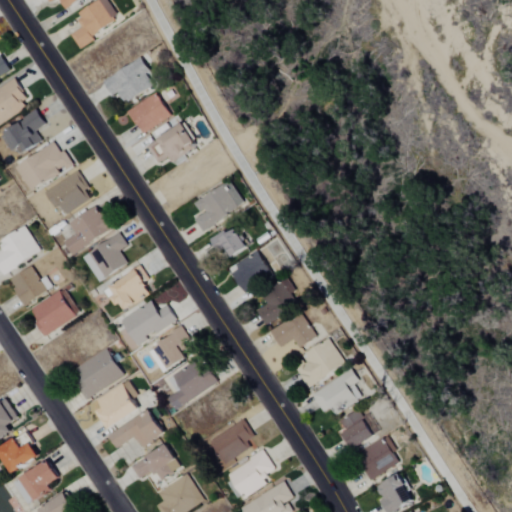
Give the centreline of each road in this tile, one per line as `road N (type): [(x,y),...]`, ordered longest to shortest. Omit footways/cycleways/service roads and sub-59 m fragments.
road 1 (residential): [(344,511),(6,0)]
road 2 (residential): [(121,511),(0,329)]
